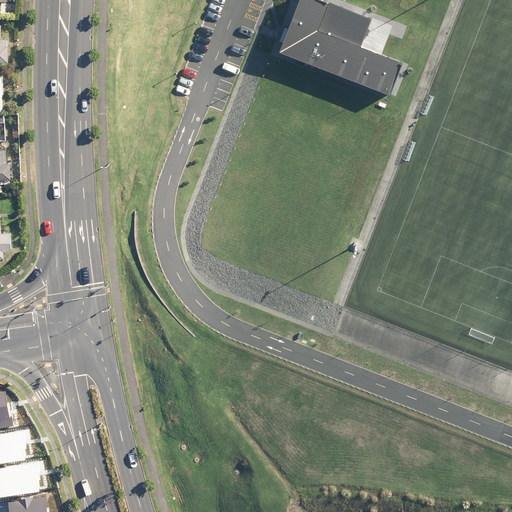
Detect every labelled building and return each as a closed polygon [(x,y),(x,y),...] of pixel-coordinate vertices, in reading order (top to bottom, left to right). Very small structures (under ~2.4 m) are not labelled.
[(320,0),(299,0),(281,48),(387,89),(399,59),(358,43),(367,18),(320,0)] [(0,181),(10,182),(10,163),(1,163),(0,139),(0,181)] [(0,258),(3,258),(3,251),(9,251),(10,233),(0,232),(0,222),(0,220),(0,258)] [(5,391),(0,391),(0,428),(13,426),(12,416),(10,416),(5,391)] [(24,431),(0,434),(0,464),(26,460),(25,449),(26,449),(24,431)] [(41,481),(38,461),(0,467),(0,497),(40,492),(38,481),(41,481)] [(47,511),(45,497),(8,502),(9,511),(47,511)]
